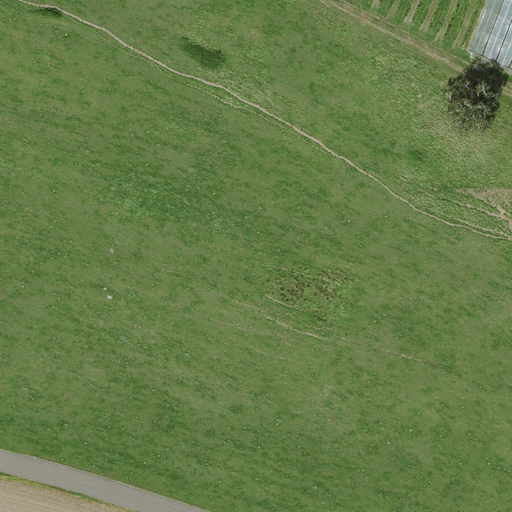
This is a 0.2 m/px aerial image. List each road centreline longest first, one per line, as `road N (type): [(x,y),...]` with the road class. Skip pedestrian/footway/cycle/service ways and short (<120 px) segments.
road 1 (track): [(332,0),(511,86)]
road 2 (tertiary): [(179,511),(0,462)]
